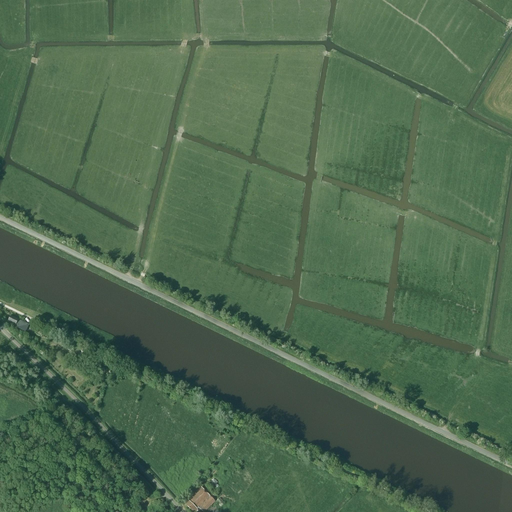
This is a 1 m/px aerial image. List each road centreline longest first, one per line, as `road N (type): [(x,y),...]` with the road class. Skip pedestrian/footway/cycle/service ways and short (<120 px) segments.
road 1 (unclassified): [(511,465),(0,217)]
road 2 (unclassified): [(181,511),(0,326)]
